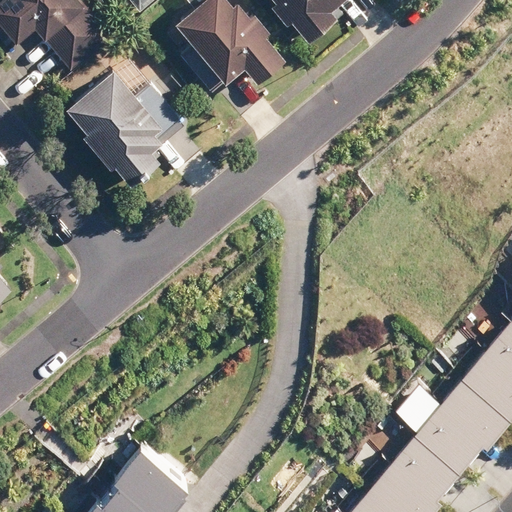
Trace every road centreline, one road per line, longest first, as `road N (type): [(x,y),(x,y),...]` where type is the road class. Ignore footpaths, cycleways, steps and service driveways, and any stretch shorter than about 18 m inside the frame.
road 1 (residential): [(211,511),(250,467),(288,400),(296,366),(302,133)]
road 2 (residential): [(302,133),(127,282)]
road 3 (residential): [(449,0),(302,133)]
road 4 (residential): [(127,282),(0,131)]
road 5 (residential): [(127,282),(0,386)]
